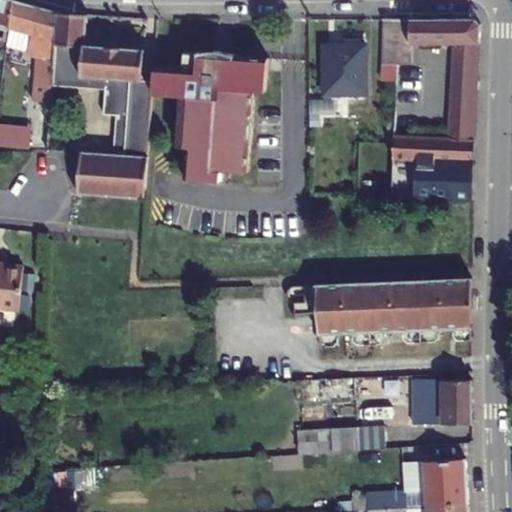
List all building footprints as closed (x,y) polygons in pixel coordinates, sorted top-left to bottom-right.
[(17,4),(3,0),(0,0),(0,30),(12,35),(13,31),(17,4)] [(59,17),(17,4),(13,31),(33,39),(27,59),(39,63),(37,92),(54,93),(54,86),(59,17)] [(407,108),(405,132),(484,135),(491,23),(485,15),(441,16),(441,46),(440,66),(461,67),(460,96),(460,109),(441,109),(407,108)] [(409,61),(408,16),(393,16),(392,78),(408,78),(409,61)] [(423,16),(408,16),(409,61),(423,61),(423,46),(423,16)] [(441,16),(423,16),(423,46),(441,46),(441,16)] [(91,20),(59,17),(54,86),(105,90),(103,117),(118,118),(115,157),(82,154),(79,199),(147,205),(157,99),(158,85),(146,84),(148,55),(89,50),(91,20)] [(354,42),(334,42),(335,91),(378,91),(378,42),(372,42),(370,36),(356,36),(354,42)] [(185,74),(159,72),(158,85),(157,99),(184,101),(180,151),(191,152),(188,183),(224,186),(224,175),(250,177),(256,95),(268,96),(271,63),(232,60),(231,69),(219,68),(220,59),(187,56),(185,74)] [(30,60),(18,58),(16,73),(27,75),(30,60)] [(232,60),(220,59),(219,68),(231,69),(232,60)] [(460,96),(441,96),(441,109),(460,109),(460,96)] [(405,132),(405,139),(403,195),(483,198),(484,135),(405,132)] [(405,139),(384,138),(382,195),(403,195),(405,139)] [(0,304),(19,306),(23,262),(0,259),(0,304)] [(320,322),(322,352),(335,352),(342,348),(341,341),(354,340),(354,347),(360,350),(388,350),(393,346),(393,339),(405,339),(404,345),(410,349),(438,348),(443,344),(443,336),(455,336),(456,347),(463,347),(462,336),(474,336),(473,284),(294,289),(290,293),(288,297),(288,299),(288,303),(290,306),(294,309),(298,309),(298,323),(320,322)] [(308,379),(309,401),(363,398),(362,376),(308,379)] [(421,381),(422,424),(482,422),(481,379),(421,381)] [(306,432),(307,454),(395,449),(393,427),(306,432)] [(433,460),(436,507),(476,505),(473,457),(433,460)] [(363,511),(377,511),(415,509),(414,493),(362,496),(363,511)]
